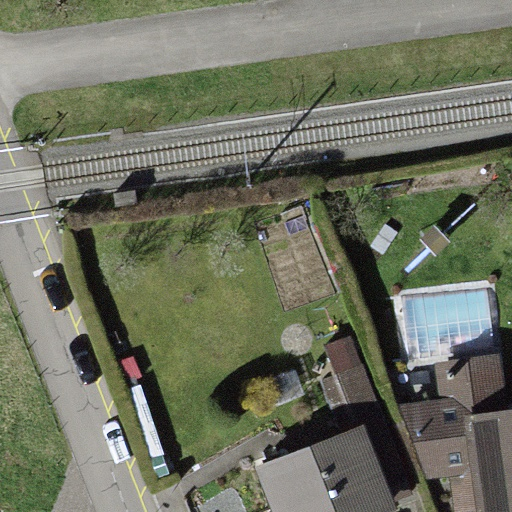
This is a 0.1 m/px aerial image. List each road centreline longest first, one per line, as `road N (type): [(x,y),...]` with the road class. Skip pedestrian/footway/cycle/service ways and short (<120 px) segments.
road 1 (residential): [(0,84),(511,11)]
road 2 (residential): [(129,511),(0,152)]
